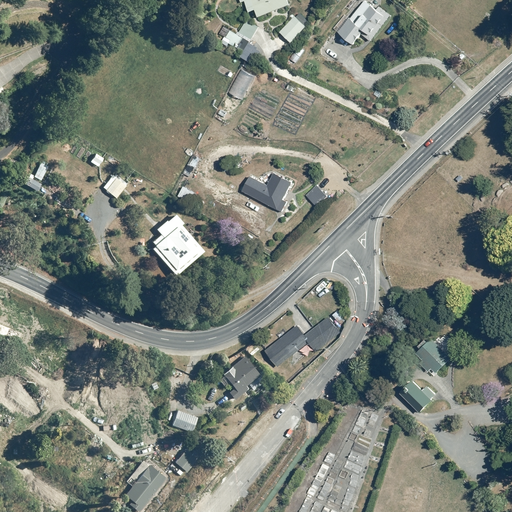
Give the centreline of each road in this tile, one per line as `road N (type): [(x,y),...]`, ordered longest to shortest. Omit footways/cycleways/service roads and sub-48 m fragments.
road 1 (tertiary): [(336,238),(257,314),(207,339),(136,331),(0,264)]
road 2 (tertiary): [(211,511),(357,334),(363,275)]
road 3 (tertiary): [(511,70),(368,206)]
